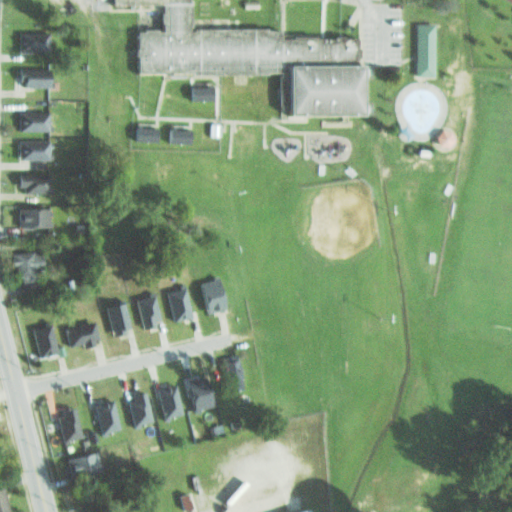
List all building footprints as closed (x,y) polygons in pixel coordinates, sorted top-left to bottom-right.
[(130,69),(130,27),(160,26),(160,0),(184,0),(185,28),(270,27),(270,36),(351,36),(352,113),(271,114),(271,68),(130,69)] [(410,21),(411,77),(431,76),(430,21),(410,21)] [(14,47),(44,47),(45,28),(14,27),(14,47)] [(12,84),(43,84),(43,65),(13,64),(12,84)] [(209,98),(185,99),(185,82),(208,82),(209,98)] [(245,99),(221,99),(221,83),(244,82),(245,99)] [(101,114),(101,91),(117,91),(117,114),(101,114)] [(12,127),(42,127),(43,108),(12,107),(12,127)] [(152,142),(129,141),(129,124),(153,125),(152,142)] [(184,145),(161,144),(162,128),(185,129),(184,145)] [(219,145),(195,144),(196,128),(219,129),(219,145)] [(250,147),(227,146),(228,130),(251,131),(250,147)] [(11,155),(41,156),(42,136),(12,136),(11,155)] [(12,191),(42,192),(43,173),(12,172),(12,191)] [(11,223),(41,224),(42,205),(12,204),(11,223)] [(7,284),(3,251),(35,247),(38,268),(30,269),(31,281),(7,284)] [(193,281),(200,310),(219,305),(211,276),(193,281)] [(161,288),(169,317),(187,312),(180,283),(161,288)] [(132,296),(140,325),(158,320),(151,291),(132,296)] [(96,304),(104,333),(123,328),(115,299),(96,304)] [(62,343),(91,334),(86,315),(57,324),(62,343)] [(26,324),(34,353),(52,348),(45,319),(26,324)] [(213,360),(221,389),(240,384),(232,355),(213,360)] [(178,378),(186,407),(205,402),(197,373),(178,378)] [(150,386),(158,415),(176,410),(169,381),(150,386)] [(120,393),(128,423),(147,418),(139,389),(120,393)] [(89,402),(96,431),(115,426),(107,397),(89,402)] [(48,412),(56,441),(75,436),(67,407),(48,412)] [(64,471),(93,464),(89,446),(59,452),(64,471)] [(72,477),(102,470),(97,451),(67,459),(72,477)] [(0,511),(9,511),(3,488),(0,489),(0,511)]
